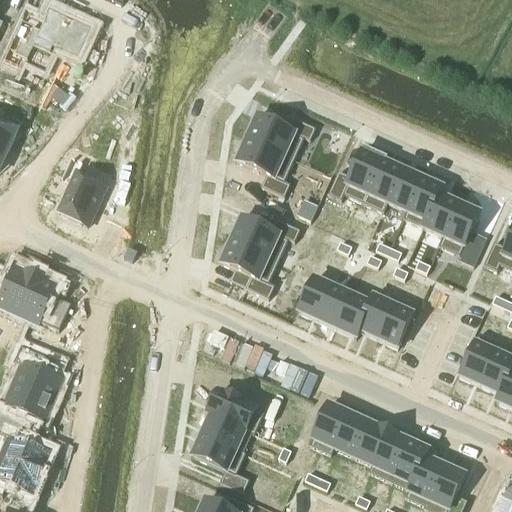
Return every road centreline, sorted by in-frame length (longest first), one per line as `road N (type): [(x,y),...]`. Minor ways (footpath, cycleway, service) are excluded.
road 1 (residential): [(508,441),(177,299)]
road 2 (residential): [(511,191),(243,69)]
road 3 (residential): [(243,69),(201,120),(177,299)]
road 4 (residential): [(113,272),(72,511)]
road 5 (residential): [(177,299),(145,511)]
road 6 (residential): [(120,51),(0,219)]
road 7 (residential): [(135,111),(113,272)]
road 8 (residential): [(113,272),(0,223)]
